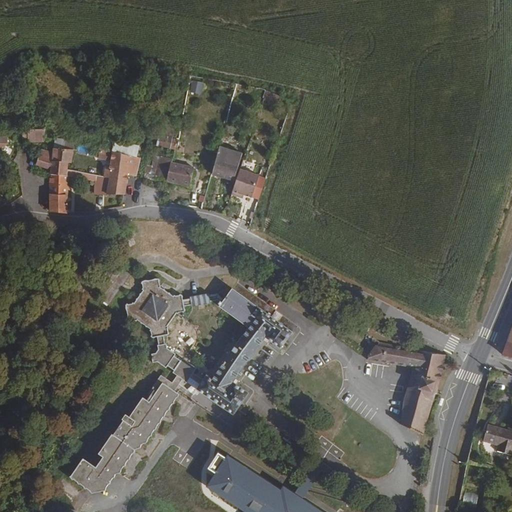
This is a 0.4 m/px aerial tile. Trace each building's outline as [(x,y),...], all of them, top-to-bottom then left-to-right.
[(192,80),(189,91),(201,94),(204,83),(192,80)] [(267,89),(264,96),(275,100),(278,94),(268,89),(267,89)] [(33,128),(33,139),(47,138),(47,127),(46,127),(33,128)] [(0,145),(1,145),(3,148),(8,144),(8,136),(0,134),(0,145)] [(77,142),(53,140),(53,150),(76,151),(76,147),(77,142)] [(131,154),(132,147),(133,144),(117,141),(115,150),(131,154)] [(175,142),(159,141),(158,148),(175,149),(175,142)] [(221,144),(213,173),(237,179),(246,151),(221,144)] [(40,152),(31,149),(27,159),(39,164),(43,153),(40,152)] [(53,150),(53,152),(40,149),(40,152),(43,153),(39,164),(52,168),(52,172),(70,174),(70,168),(70,162),(75,162),(76,151),(53,150)] [(115,150),(113,175),(111,190),(125,193),(128,172),(138,174),(140,157),(115,150)] [(195,167),(173,161),(168,180),(172,181),(174,182),(179,183),(190,185),(195,167)] [(70,168),(70,174),(99,180),(99,173),(70,168)] [(241,192),(253,195),(260,174),(241,168),(237,179),(237,180),(232,192),(240,195),(241,192)] [(70,211),(70,174),(52,172),(52,210),(70,211)] [(113,175),(99,173),(99,180),(97,189),(111,190),(113,175)] [(144,175),(142,188),(149,191),(147,199),(162,203),(163,203),(167,186),(168,180),(144,175)] [(0,207),(8,202),(0,194),(0,207)] [(133,241),(127,243),(131,249),(136,247),(133,241)] [(179,366),(186,357),(182,354),(184,352),(176,347),(175,341),(174,342),(172,333),(176,332),(175,325),(185,311),(193,309),(189,292),(182,294),(168,285),(167,277),(151,280),(152,287),(143,301),(134,302),(137,318),(145,317),(158,326),(160,334),(164,333),(165,333),(167,344),(165,344),(166,348),(163,353),(159,354),(161,361),(166,360),(174,366),(176,364),(179,366)] [(181,382),(173,376),(171,378),(182,386),(183,386),(190,376),(195,380),(198,375),(207,382),(204,386),(230,404),(238,410),(252,390),(238,380),(268,338),(282,348),(293,332),(274,318),(232,289),(228,295),(221,306),(242,321),(251,328),(232,353),(214,379),(211,377),(209,378),(201,372),(204,366),(190,357),(189,359),(186,357),(179,366),(182,368),(182,371),(186,375),(181,382)] [(321,298),(317,304),(325,310),(329,304),(321,298)] [(381,342),(376,338),(368,349),(373,353),(369,360),(415,368),(415,374),(423,379),(421,386),(409,388),(407,396),(401,433),(424,435),(435,394),(438,394),(438,391),(437,390),(446,354),(381,342)] [(91,455),(78,473),(100,489),(111,487),(123,470),(126,470),(142,446),(146,446),(149,441),(152,440),(160,429),(186,392),(182,388),(182,386),(171,378),(173,376),(171,374),(163,385),(167,387),(158,400),(152,395),(138,413),(134,411),(131,416),(133,418),(122,433),(120,431),(107,451),(111,454),(104,464),(91,455)] [(423,379),(415,374),(409,388),(421,386),(423,379)] [(511,423),(490,420),(489,420),(485,439),(501,442),(500,447),(511,449),(511,423)] [(322,511),(282,489),(218,452),(208,469),(215,473),(205,489),(245,511),(322,511)] [(463,493),(463,504),(476,504),(477,494),(463,493)]
